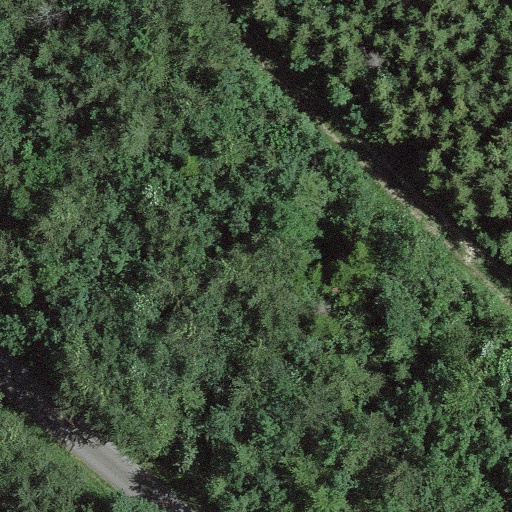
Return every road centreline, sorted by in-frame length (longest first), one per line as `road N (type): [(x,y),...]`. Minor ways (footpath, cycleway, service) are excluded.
road 1 (track): [(511,285),(219,0)]
road 2 (unclassified): [(0,372),(175,511)]
